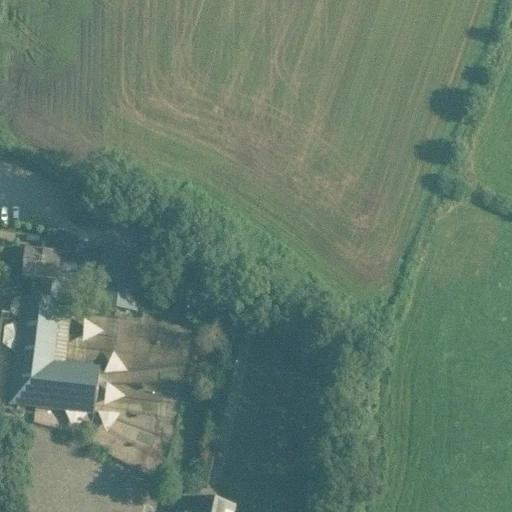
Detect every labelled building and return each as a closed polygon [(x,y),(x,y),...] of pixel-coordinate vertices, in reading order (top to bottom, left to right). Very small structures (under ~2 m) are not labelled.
[(62,283),(56,282),(59,256),(26,252),(23,280),(33,281),(31,301),(22,300),(10,408),(93,418),(100,369),(66,365),(71,317),(85,318),(86,306),(59,303),(62,283)] [(141,257),(101,253),(96,313),(136,317),(141,257)] [(176,289),(172,313),(194,318),(197,305),(184,296),(184,292),(181,291),(181,289),(176,289)] [(273,306),(264,332),(276,335),(284,310),(273,306)] [(225,511),(226,511),(183,502),(180,511),(225,511)]
